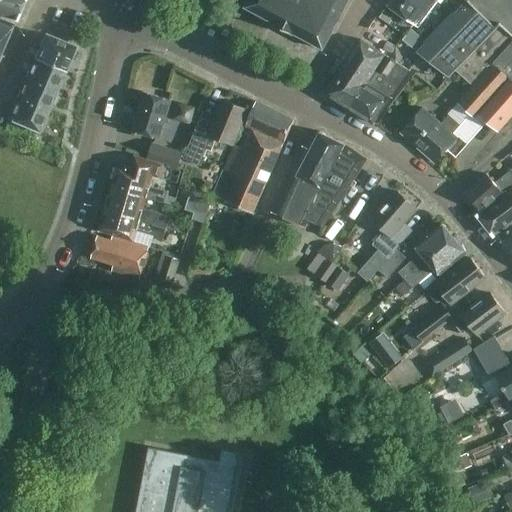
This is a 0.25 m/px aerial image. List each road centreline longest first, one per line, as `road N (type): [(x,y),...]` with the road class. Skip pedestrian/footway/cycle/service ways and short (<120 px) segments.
road 1 (residential): [(31,306),(225,299),(246,269),(311,110)]
road 2 (residential): [(31,306),(55,271),(75,207),(122,10)]
road 3 (unclassified): [(511,277),(418,172),(311,110)]
road 4 (unclassified): [(311,110),(122,10)]
road 5 (residential): [(311,110),(371,0)]
